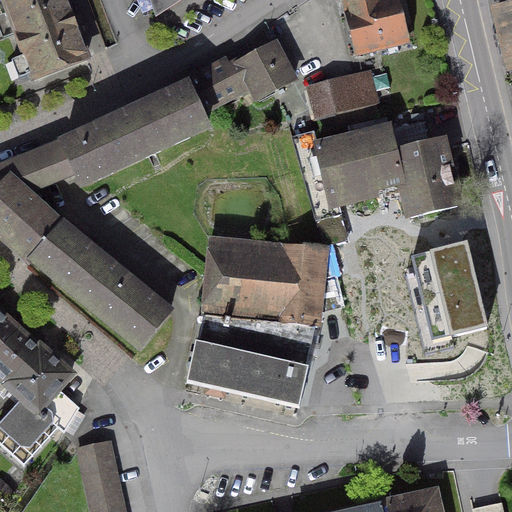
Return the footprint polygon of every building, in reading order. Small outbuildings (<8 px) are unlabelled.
[(1,0),(5,8),(32,80),(85,60),(71,25),(61,0),(1,0)] [(380,0),(381,0),(380,0),(345,0),(343,1),(356,56),(405,44),(394,0),(380,0)] [(511,10),(495,14),(509,69),(511,68),(511,10)] [(60,148),(79,188),(142,159),(205,130),(199,116),(213,108),(239,95),(236,90),(246,84),(256,102),(292,83),(273,48),(243,63),(227,72),(222,66),(198,79),(185,86),(187,90),(182,92),(124,119),(116,122),(60,148)] [(362,108),(355,79),(325,86),(333,115),(362,108)] [(333,115),(325,86),(308,91),(315,119),(333,115)] [(290,141),(308,201),(399,180),(409,220),(456,209),(441,151),(429,154),(427,146),(395,154),(389,132),(316,150),(312,135),(290,141)] [(156,307),(113,272),(105,265),(61,229),(60,228),(59,230),(25,200),(36,188),(56,180),(45,154),(25,162),(25,161),(0,170),(0,237),(29,264),(31,262),(85,306),(139,350),(167,316),(156,307)] [(315,330),(317,316),(340,310),(330,279),(323,254),(209,242),(202,319),(188,384),(296,408),(307,357),(315,359),(318,346),(310,345),(313,330),(315,330)] [(433,341),(485,329),(465,247),(413,259),(433,341)] [(0,375),(9,384),(7,386),(22,399),(0,423),(0,448),(22,468),(57,430),(62,435),(77,411),(56,392),(70,377),(46,356),(39,350),(37,351),(33,347),(16,332),(1,318),(0,317),(0,375)] [(77,451),(90,511),(121,511),(107,445),(77,451)] [(436,511),(433,496),(384,507),(360,511),(436,511)]
